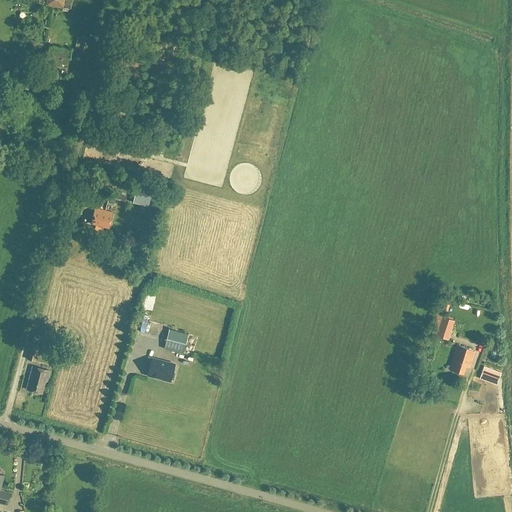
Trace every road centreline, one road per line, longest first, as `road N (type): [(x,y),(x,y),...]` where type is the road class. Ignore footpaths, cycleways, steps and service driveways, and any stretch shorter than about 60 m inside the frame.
road 1 (unclassified): [(327,511),(0,419)]
road 2 (track): [(429,511),(472,368)]
